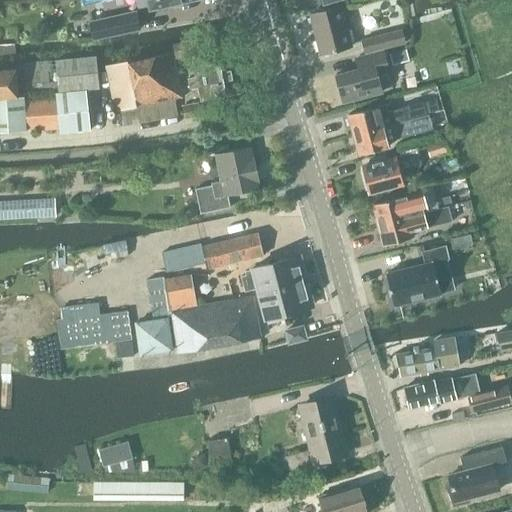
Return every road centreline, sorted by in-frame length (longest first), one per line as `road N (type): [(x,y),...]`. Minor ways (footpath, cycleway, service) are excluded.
road 1 (tertiary): [(415,511),(262,0)]
road 2 (unknown): [(296,113),(0,155)]
